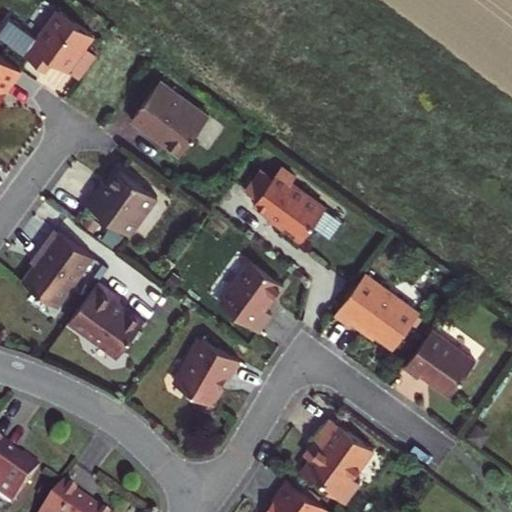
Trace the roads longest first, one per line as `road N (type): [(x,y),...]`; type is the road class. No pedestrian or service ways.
road 1 (residential): [(201,511),(302,354),(434,448)]
road 2 (residential): [(0,369),(109,415),(201,511)]
